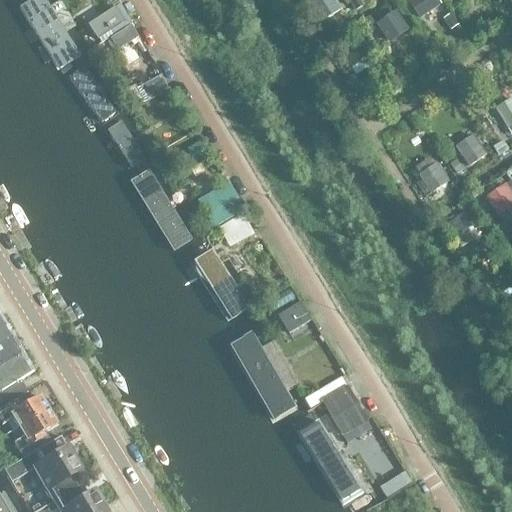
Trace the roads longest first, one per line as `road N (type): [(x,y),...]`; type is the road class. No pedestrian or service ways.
road 1 (residential): [(449,511),(136,0)]
road 2 (tertiary): [(153,511),(0,260)]
